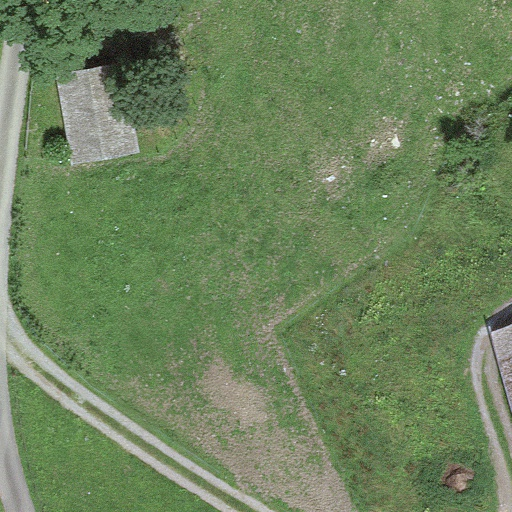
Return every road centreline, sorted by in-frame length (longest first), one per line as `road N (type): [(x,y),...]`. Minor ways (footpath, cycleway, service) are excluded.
road 1 (unclassified): [(25,0),(0,190),(0,438),(19,511)]
road 2 (track): [(0,332),(66,392),(173,468),(253,511)]
road 3 (track): [(511,457),(485,371),(488,349),(511,321)]
